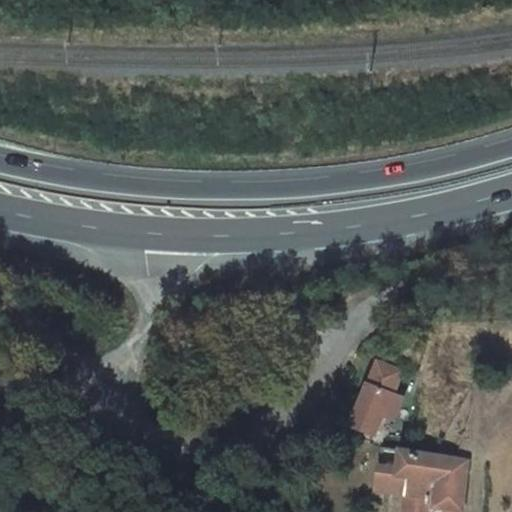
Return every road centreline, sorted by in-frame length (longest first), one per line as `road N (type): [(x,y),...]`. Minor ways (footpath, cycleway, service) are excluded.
road 1 (primary): [(0,206),(79,225),(242,236),(444,208),(511,187)]
road 2 (primary): [(511,142),(416,169),(241,187),(77,175),(0,158)]
road 3 (unknown): [(161,233),(136,372),(148,431),(181,456),(221,457),(264,437),(382,328)]
